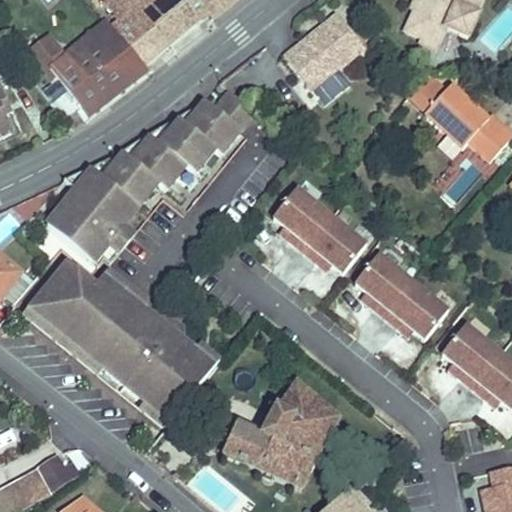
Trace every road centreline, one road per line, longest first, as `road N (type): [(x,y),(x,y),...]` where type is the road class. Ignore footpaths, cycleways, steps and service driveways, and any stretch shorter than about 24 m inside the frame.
road 1 (tertiary): [(0,186),(106,123),(264,0)]
road 2 (residential): [(0,355),(196,511)]
